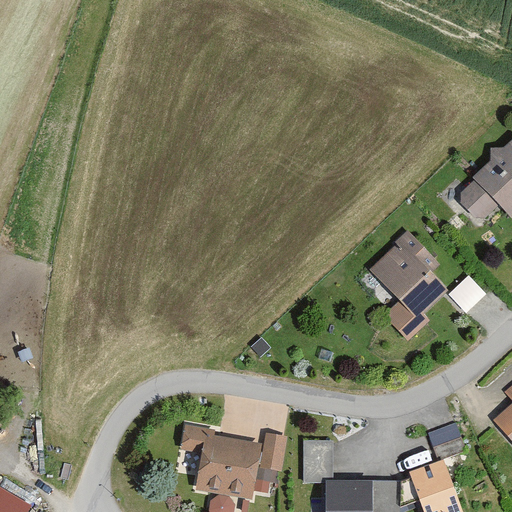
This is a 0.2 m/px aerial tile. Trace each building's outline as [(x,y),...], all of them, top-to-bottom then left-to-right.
[(488,239),(511,220),(511,149),(455,201),(488,239)] [(458,299),(411,237),(371,274),(398,302),(380,322),(410,348),(458,299)] [(511,393),(508,397),(511,402),(511,412),(495,426),(511,444),(511,393)] [(476,459),(467,423),(429,437),(438,463),(408,476),(422,511),(461,511),(448,470),(476,459)] [(291,438),(182,429),(178,457),(199,457),(195,502),(259,509),(259,483),(289,482),(291,438)] [(333,477),(334,437),(303,436),(302,476),(333,477)] [(377,511),(377,487),(327,486),(328,511),(377,511)] [(36,511),(37,511),(2,490),(0,492),(0,511),(36,511)]
